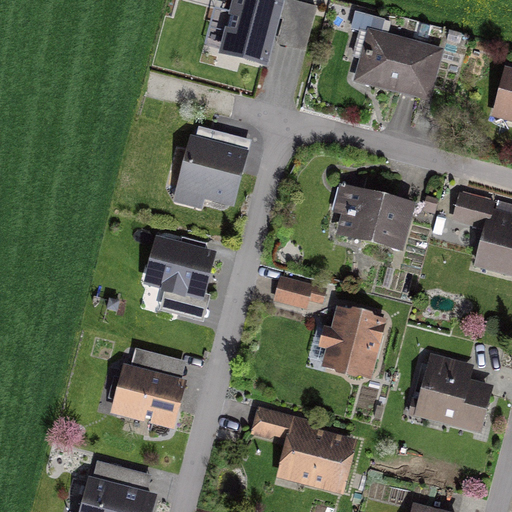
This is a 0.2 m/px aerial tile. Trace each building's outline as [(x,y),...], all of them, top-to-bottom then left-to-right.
[(263,69),(278,6),(253,0),(231,0),(218,58),(263,69)] [(424,106),(438,52),(379,37),(382,28),(351,20),(348,34),(364,38),(351,87),(424,106)] [(511,76),(505,74),(492,121),(511,126),(511,76)] [(228,211),(243,156),(191,142),(173,207),(200,214),(203,205),(228,211)] [(397,256),(411,211),(339,190),(332,216),(343,219),(337,238),(397,256)] [(491,205),(459,196),(451,223),(482,233),(471,269),(511,281),(511,211),(499,207),(496,215),(489,212),(491,205)] [(212,258),(156,243),(143,291),(164,297),(199,306),(201,299),(212,258)] [(320,308),(324,293),(280,282),(274,307),(304,314),(306,304),(320,308)] [(209,301),(201,299),(199,306),(164,297),(159,317),(201,329),(209,301)] [(366,381),(381,325),(335,313),(330,333),(321,331),(316,349),(326,352),(321,369),(366,381)] [(169,435),(182,387),(177,386),(182,367),(134,354),(129,374),(121,372),(109,418),(169,435)] [(469,369),(431,358),(414,421),(475,438),(488,389),(465,383),(469,369)] [(306,425),(257,413),(250,441),(284,450),(276,485),(341,501),(355,445),(304,432),(306,425)] [(142,500),(147,481),(97,469),(93,486),(87,484),(80,511),(150,511),(152,502),(142,500)]
